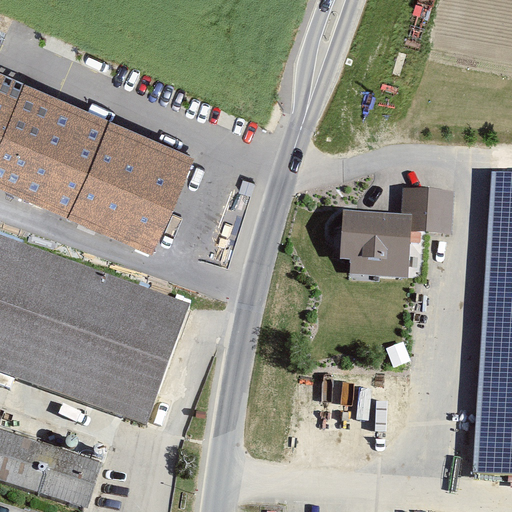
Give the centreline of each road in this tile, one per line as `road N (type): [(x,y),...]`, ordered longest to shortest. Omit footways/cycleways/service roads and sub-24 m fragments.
road 1 (tertiary): [(300,129),(254,264),(214,511)]
road 2 (tertiary): [(300,129),(354,0)]
road 3 (tertiary): [(327,0),(313,31),(300,129)]
